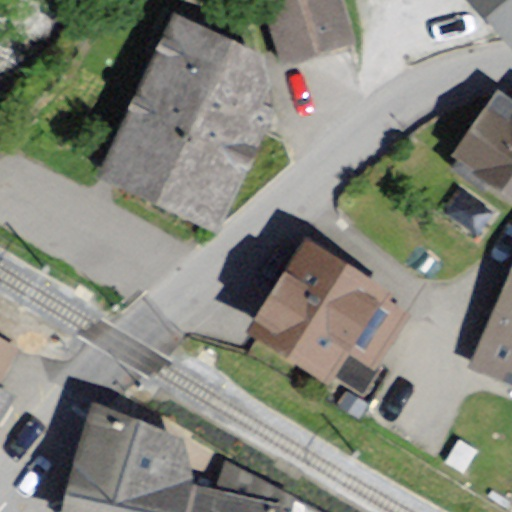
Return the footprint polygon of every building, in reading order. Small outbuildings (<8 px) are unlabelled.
[(333,0),(255,0),(276,68),(348,46),(333,0)] [(511,0),(489,0),(511,24),(511,0)] [(122,156),(220,198),(276,68),(179,26),(122,156)] [(511,179),(511,117),(489,102),(460,147),(511,179)] [(348,331),(373,348),(406,300),(301,229),(248,306),(328,360),(348,331)] [(511,346),(511,293),(492,337),(511,346)] [(0,413),(27,381),(9,370),(32,335),(0,314),(0,413)] [(67,506),(91,511),(254,511),(194,499),(183,451),(94,421),(67,506)]
